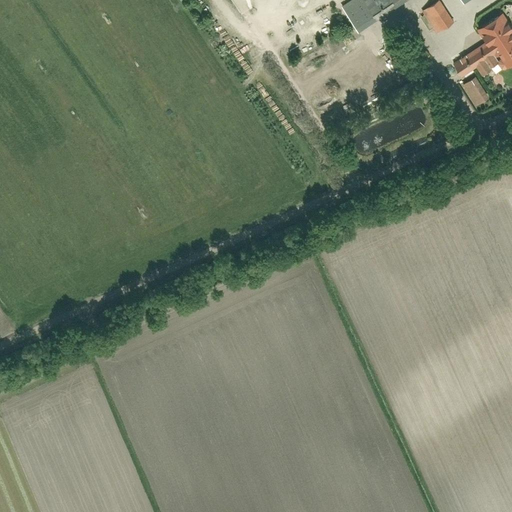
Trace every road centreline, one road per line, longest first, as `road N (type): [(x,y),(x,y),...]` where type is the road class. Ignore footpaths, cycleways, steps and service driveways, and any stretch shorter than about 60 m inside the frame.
road 1 (track): [(0,350),(511,113)]
road 2 (track): [(235,0),(358,186)]
